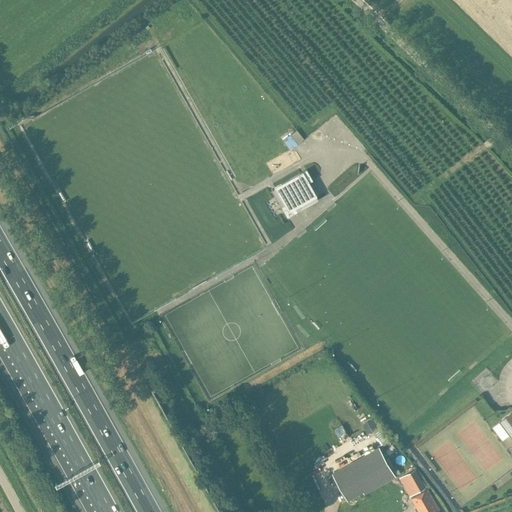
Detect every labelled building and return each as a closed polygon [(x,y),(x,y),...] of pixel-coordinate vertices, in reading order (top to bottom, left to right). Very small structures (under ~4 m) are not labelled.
[(171,4),(161,12),(174,27),(184,19),(171,4)] [(288,135),(292,144),(302,140),(298,130),(288,135)] [(296,209),(317,197),(309,183),(313,181),(307,170),(271,190),(287,218),(298,212),(296,209)] [(317,459),(368,428),(358,410),(306,440),(317,459)] [(511,412),(500,422),(511,437),(511,412)] [(378,448),(333,474),(348,500),(378,483),(379,486),(395,477),(378,448)] [(415,470),(406,475),(416,492),(425,487),(415,470)] [(427,489),(411,499),(418,511),(439,511),(438,510),(439,510),(427,489)]
